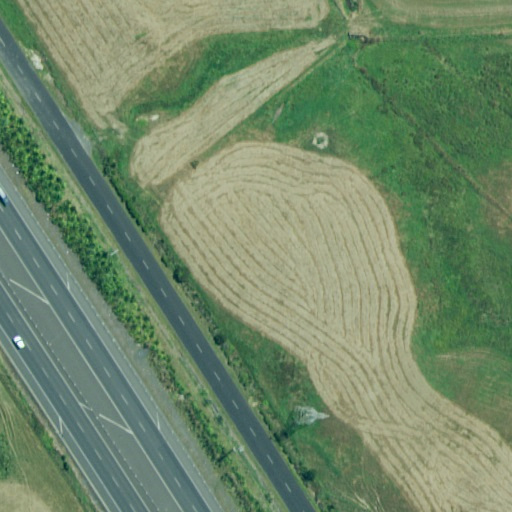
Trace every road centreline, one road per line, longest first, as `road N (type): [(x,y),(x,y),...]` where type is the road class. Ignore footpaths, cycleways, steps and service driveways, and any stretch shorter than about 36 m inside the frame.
road 1 (unclassified): [(0,33),(303,511)]
road 2 (motorway): [(0,187),(207,511)]
road 3 (motorway): [(135,511),(0,302)]
